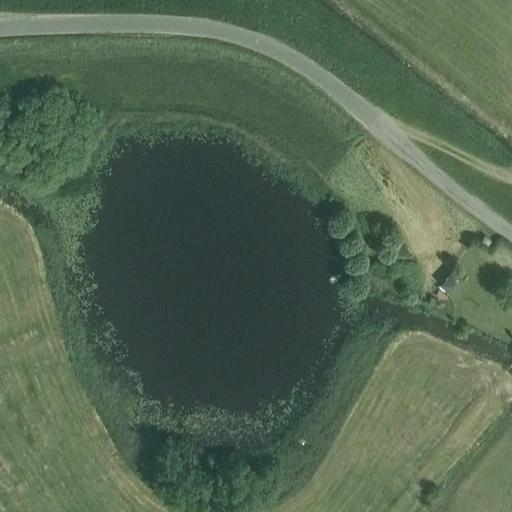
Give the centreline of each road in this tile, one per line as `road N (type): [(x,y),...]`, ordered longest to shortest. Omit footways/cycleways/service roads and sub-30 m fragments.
road 1 (unclassified): [(511,233),(324,79),(263,43),(188,26),(0,27)]
road 2 (track): [(384,129),(511,171)]
